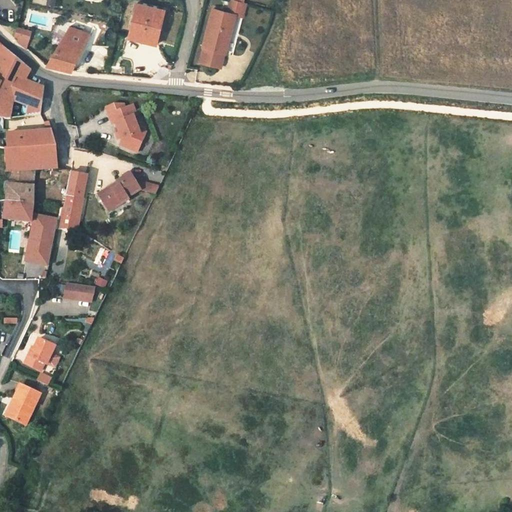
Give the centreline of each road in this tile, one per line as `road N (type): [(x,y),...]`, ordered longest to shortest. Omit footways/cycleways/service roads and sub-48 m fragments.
road 1 (residential): [(511,100),(409,88),(267,97),(174,89)]
road 2 (residential): [(174,89),(53,76),(0,35)]
